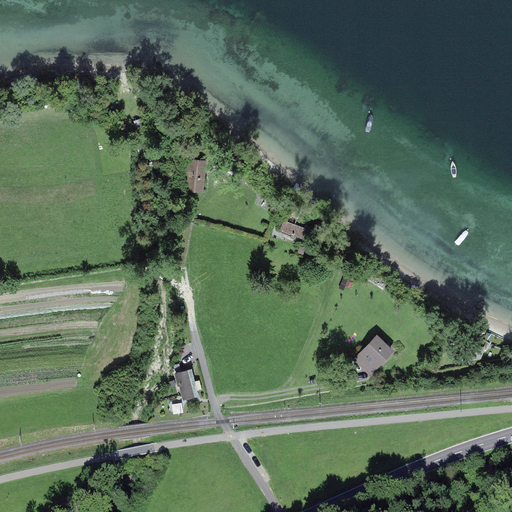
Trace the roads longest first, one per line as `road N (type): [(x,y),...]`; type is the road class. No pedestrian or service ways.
road 1 (track): [(0,480),(232,436)]
road 2 (primary): [(322,511),(511,435)]
road 3 (unclassified): [(280,511),(216,411),(195,331)]
road 4 (track): [(363,379),(213,402)]
